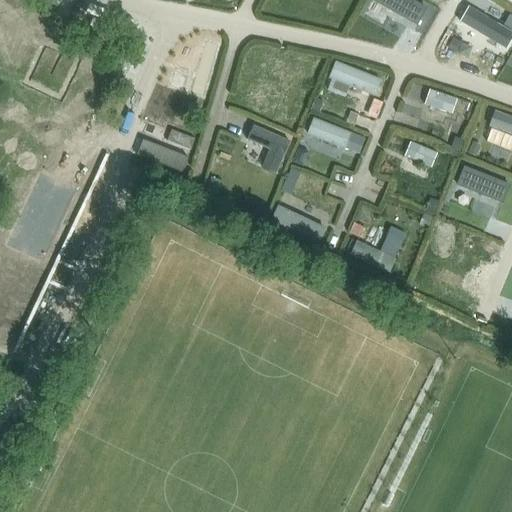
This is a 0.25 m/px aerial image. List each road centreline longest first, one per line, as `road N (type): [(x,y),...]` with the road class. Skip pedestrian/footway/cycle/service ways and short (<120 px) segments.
road 1 (unknown): [(121,156),(485,335)]
road 2 (unknown): [(0,419),(21,395),(101,234),(121,156)]
